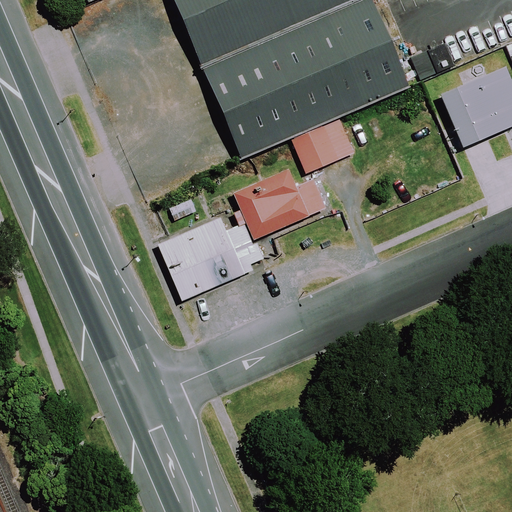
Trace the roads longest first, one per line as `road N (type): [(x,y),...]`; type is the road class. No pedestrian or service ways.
road 1 (residential): [(511,237),(141,398)]
road 2 (secondary): [(141,398),(0,68)]
road 3 (secondary): [(190,511),(141,398)]
